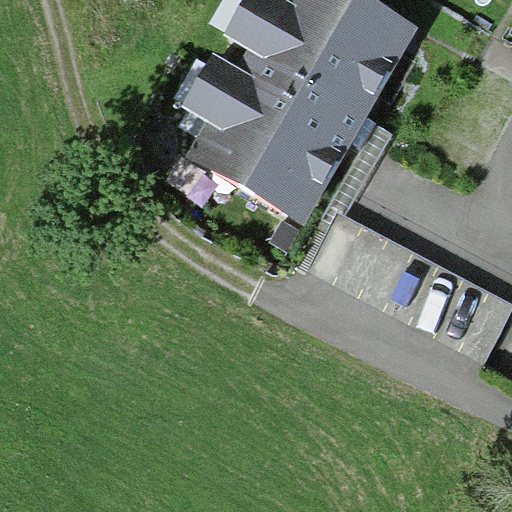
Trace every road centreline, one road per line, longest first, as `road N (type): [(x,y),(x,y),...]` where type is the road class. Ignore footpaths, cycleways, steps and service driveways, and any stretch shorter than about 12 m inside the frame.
road 1 (track): [(48,0),(85,141),(116,201),(176,253),(259,297)]
road 2 (track): [(511,422),(259,297)]
